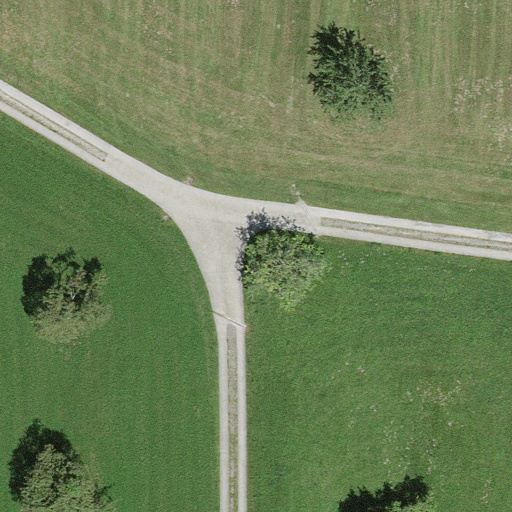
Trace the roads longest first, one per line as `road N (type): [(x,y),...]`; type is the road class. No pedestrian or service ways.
road 1 (track): [(0,92),(155,185),(204,226),(221,298),(227,511)]
road 2 (track): [(204,226),(257,210),(511,240)]
